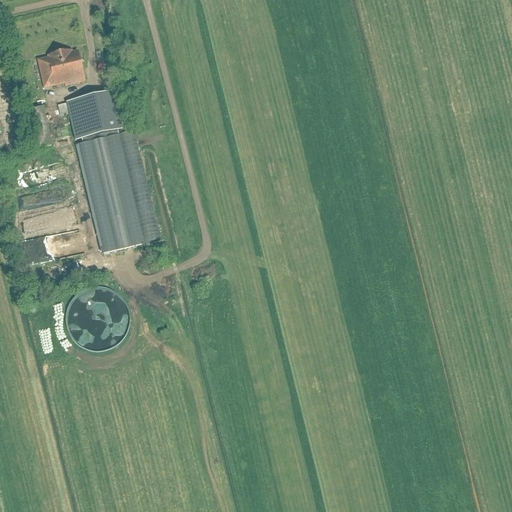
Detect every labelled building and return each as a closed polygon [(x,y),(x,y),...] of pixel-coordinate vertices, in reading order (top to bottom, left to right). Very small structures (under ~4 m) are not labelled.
[(49,59),(38,62),(45,89),(65,85),(65,86),(84,82),(78,53),(72,54),(72,52),(48,58),(49,59)] [(76,145),(76,141),(81,140),(83,144),(83,145),(79,146),(79,148),(82,162),(105,256),(117,253),(118,253),(145,246),(160,242),(134,133),(128,134),(118,137),(117,131),(128,128),(119,92),(109,95),(101,97),(61,106),(58,107),(59,113),(60,118),(64,117),(69,116),(71,122),(52,127),(57,150),(76,145)] [(52,148),(44,108),(27,111),(35,151),(52,148)] [(179,136),(175,123),(157,128),(158,133),(147,136),(150,145),(170,140),(170,138),(179,136)] [(87,210),(55,211),(55,222),(88,221),(87,210)]
